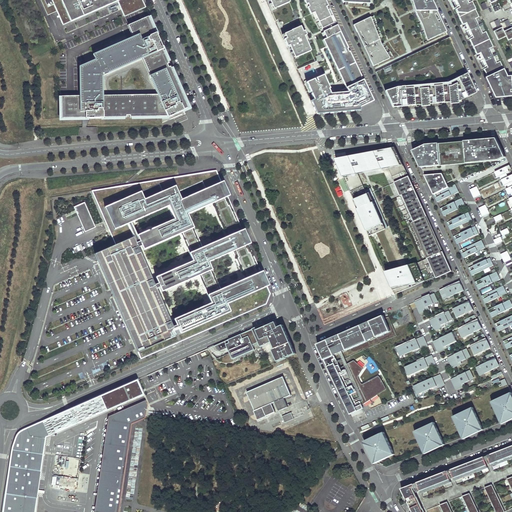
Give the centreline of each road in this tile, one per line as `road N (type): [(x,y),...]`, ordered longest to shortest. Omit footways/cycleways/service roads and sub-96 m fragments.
road 1 (unclassified): [(288,304),(43,409)]
road 2 (tertiary): [(0,174),(217,143)]
road 3 (tertiary): [(217,143),(188,137),(0,153)]
road 4 (tertiary): [(217,143),(393,127)]
road 5 (residential): [(217,143),(288,304)]
road 6 (residential): [(511,288),(461,183),(511,159)]
road 7 (unclassified): [(304,340),(462,273)]
road 8 (residential): [(304,340),(378,485)]
road 9 (residential): [(393,127),(462,273)]
road 10 (residential): [(155,0),(217,143)]
road 11 (residential): [(378,485),(511,433)]
road 12 (residential): [(333,0),(393,127)]
road 13 (unclassified): [(495,118),(439,0)]
road 14 (unknown): [(96,258),(125,249),(151,306),(140,315),(130,306)]
